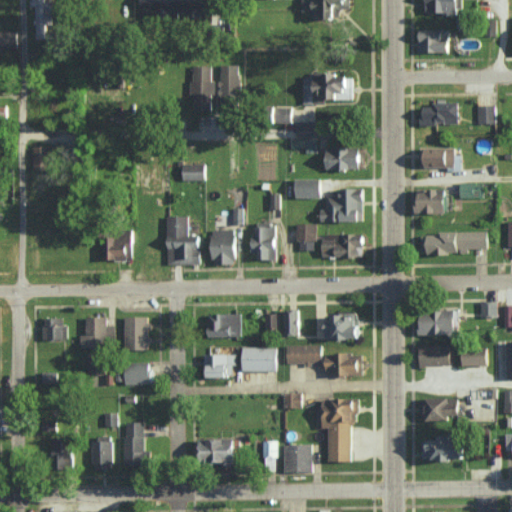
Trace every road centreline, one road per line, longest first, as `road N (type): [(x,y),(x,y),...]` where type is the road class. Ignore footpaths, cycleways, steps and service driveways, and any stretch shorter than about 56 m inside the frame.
road 1 (residential): [(16,511),(23,0)]
road 2 (residential): [(394,511),(392,0)]
road 3 (residential): [(0,496),(395,489)]
road 4 (residential): [(392,281),(0,290)]
road 5 (residential): [(391,132),(24,133)]
road 6 (residential): [(175,511),(178,287)]
road 7 (residential): [(511,73),(392,76)]
road 8 (residential): [(511,279),(392,281)]
